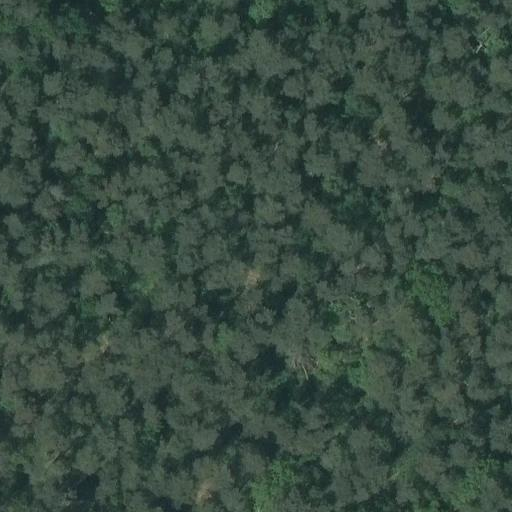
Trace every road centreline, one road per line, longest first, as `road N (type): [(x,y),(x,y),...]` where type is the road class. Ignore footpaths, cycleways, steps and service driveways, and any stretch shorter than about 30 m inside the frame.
road 1 (track): [(0,36),(159,0)]
road 2 (track): [(411,511),(511,443)]
